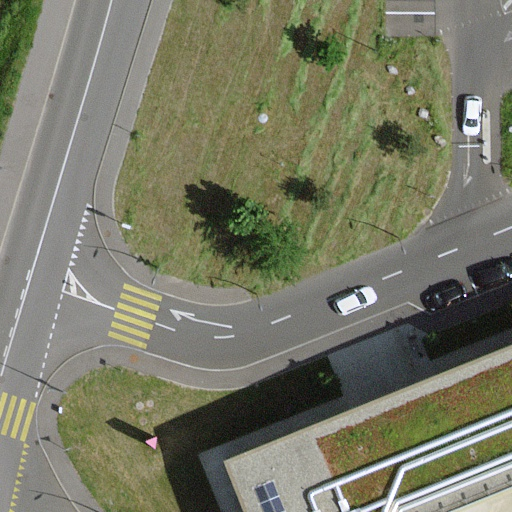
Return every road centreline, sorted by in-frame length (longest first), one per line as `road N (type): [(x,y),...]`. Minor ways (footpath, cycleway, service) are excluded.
road 1 (residential): [(31,280),(175,331),(229,336),(511,229)]
road 2 (tertiary): [(110,0),(31,280)]
